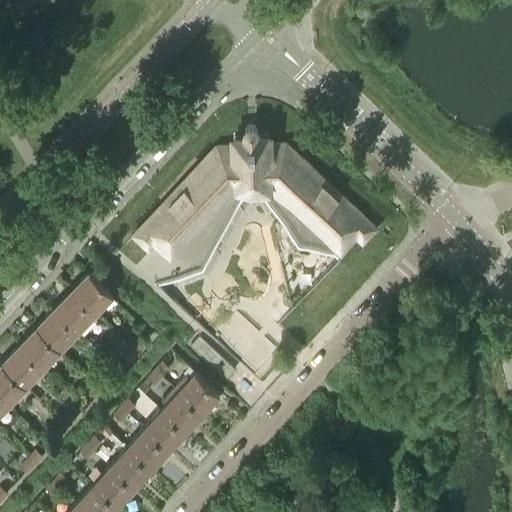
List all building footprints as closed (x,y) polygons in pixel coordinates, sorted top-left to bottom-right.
[(362,239),(375,225),(285,142),(269,142),(268,134),(257,135),(257,130),(257,128),(256,127),(256,126),(255,126),(253,125),(252,124),(251,124),(250,124),(249,124),(247,125),(246,126),(245,127),(244,129),(244,135),(233,136),(233,143),(214,147),(134,234),(150,249),(135,265),(158,287),(203,270),(242,199),(264,198),(298,247),(333,255),(338,259),(353,244),(355,246),(362,238),(362,239)] [(88,269),(71,288),(94,310),(112,291),(88,269)] [(71,288),(53,306),(77,328),(94,310),(71,288)] [(60,347),(77,328),(53,306),(36,324),(60,347)] [(19,342),(42,365),(60,347),(36,324),(19,342)] [(199,335),(191,344),(227,376),(235,367),(199,335)] [(144,343),(143,342),(138,337),(130,344),(137,350),(144,343)] [(42,365),(19,342),(1,361),(25,383),(42,365)] [(130,358),(137,350),(130,344),(123,352),(130,358)] [(163,360),(155,368),(162,374),(169,366),(163,360)] [(1,361),(0,361),(0,394),(8,402),(25,383),(1,361)] [(114,375),(120,369),(113,363),(108,369),(114,375)] [(155,382),(162,374),(155,368),(148,376),(155,382)] [(186,373),(174,385),(204,412),(219,395),(216,393),(219,390),(194,368),(188,375),(186,373)] [(103,374),(96,381),(103,387),(110,380),(103,374)] [(95,395),(103,387),(96,381),(89,389),(95,395)] [(189,428),(204,412),(174,385),(163,398),(165,400),(162,404),(186,426),(189,428)] [(128,397),(121,405),(128,411),(135,403),(128,397)] [(162,404),(144,424),(168,446),(186,426),(162,404)] [(121,419),(128,411),(121,405),(114,413),(121,419)] [(69,411),(62,419),(68,425),(75,417),(69,411)] [(61,432),(68,425),(62,419),(55,427),(61,432)] [(104,424),(100,428),(106,434),(110,429),(104,424)] [(151,465),(168,446),(144,424),(127,443),(151,465)] [(94,434),(87,442),(94,448),(101,440),(94,434)] [(87,456),(94,448),(87,442),(80,450),(87,456)] [(110,462),(134,484),(151,465),(127,443),(110,462)] [(28,455),(34,461),(42,454),(35,448),(28,455)] [(34,461),(28,455),(21,463),(27,469),(34,461)] [(92,481),(117,503),(134,484),(110,462),(92,481)] [(60,472),(53,479),(60,485),(67,477),(60,472)] [(53,479),(46,487),(53,493),(60,485),(53,479)] [(108,511),(117,503),(92,481),(75,500),(88,511),(108,511)] [(88,511),(75,500),(64,511),(88,511)]
